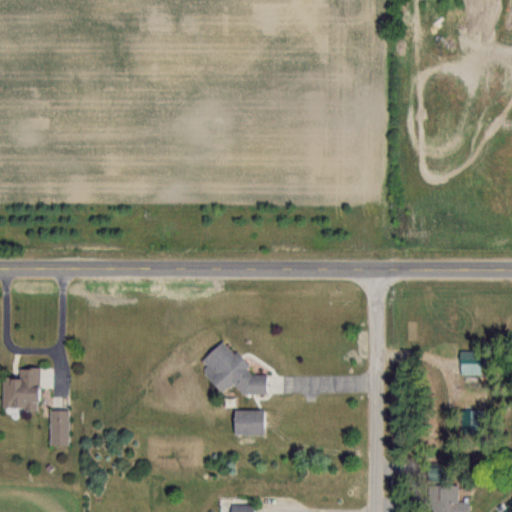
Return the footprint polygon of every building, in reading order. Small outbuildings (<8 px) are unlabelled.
[(266,393),(266,374),(243,374),(242,345),(205,346),(206,388),(235,388),(235,393),(266,393)] [(458,351),(458,365),(476,365),(476,351),(458,351)] [(1,377),(1,409),(36,409),(37,367),(17,367),(17,378),(1,377)] [(261,434),(261,409),(231,409),(231,434),(261,434)] [(48,410),(48,445),(66,445),(66,410),(48,410)] [(456,485),(427,485),(427,511),(466,511),(467,501),(456,501),(456,485)]
